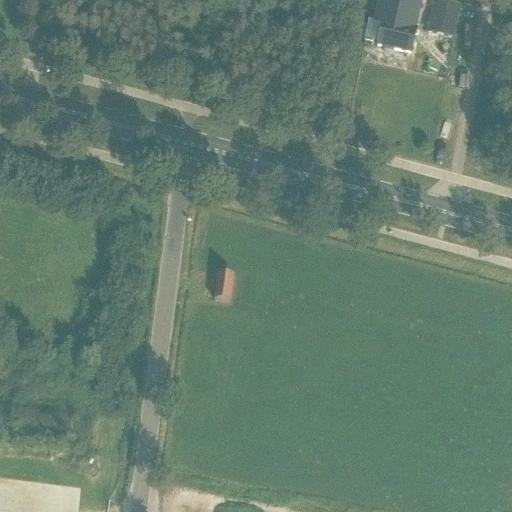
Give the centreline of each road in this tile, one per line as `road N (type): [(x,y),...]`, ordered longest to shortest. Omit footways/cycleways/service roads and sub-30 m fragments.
road 1 (unclassified): [(145,511),(184,142)]
road 2 (primary): [(445,214),(184,142)]
road 3 (primary): [(184,142),(0,93)]
